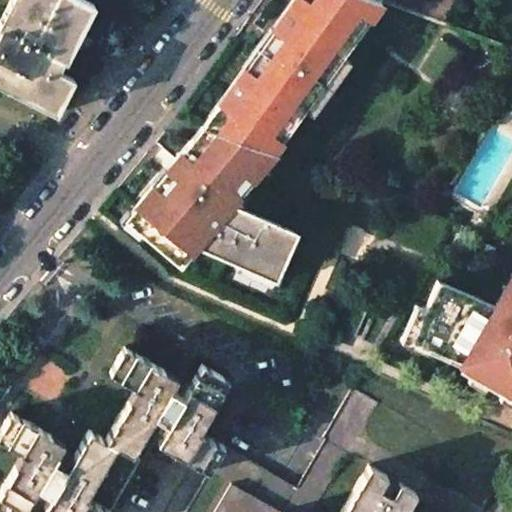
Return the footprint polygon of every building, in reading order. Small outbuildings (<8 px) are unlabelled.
[(85,0),(9,0),(0,18),(0,84),(55,113),(73,78),(56,69),(62,60),(65,61),(80,32),(94,4),(85,0)] [(384,0),(382,0),(290,0),(259,44),(199,127),(273,154),(384,0)] [(167,166),(122,218),(178,265),(196,244),(274,279),(294,235),(230,205),(273,154),(199,127),(167,166)] [(511,274),(493,304),(437,279),(411,334),(462,356),(457,363),(511,394),(511,274)] [(0,439),(21,452),(0,489),(0,508),(6,511),(21,511),(30,499),(53,511),(109,511),(140,459),(131,454),(146,427),(160,434),(156,441),(208,471),(224,445),(198,430),(228,379),(201,363),(189,383),(124,345),(108,372),(134,387),(120,411),(105,438),(88,428),(73,454),(60,447),(63,441),(11,411),(4,423),(0,428),(0,439)] [(297,489),(224,445),(208,471),(184,511),(407,511),(412,505),(408,503),(415,491),(368,463),(339,511),(316,511),(377,402),(352,387),(324,438),(327,439),(297,489)]
